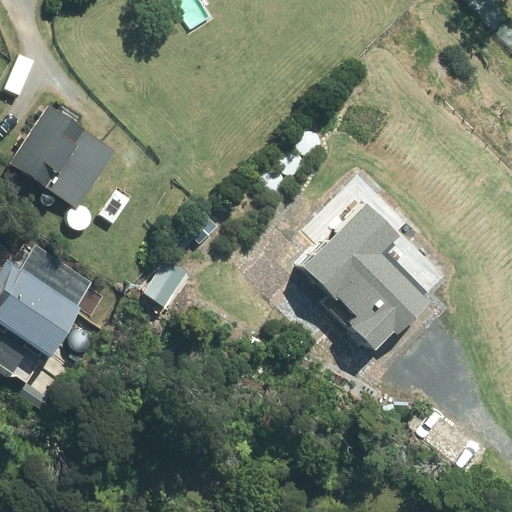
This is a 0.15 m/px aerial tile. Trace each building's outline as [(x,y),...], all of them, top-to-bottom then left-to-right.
[(41,105),(3,163),(72,209),(111,151),(41,105)] [(322,143),(303,126),(252,184),(271,201),(322,143)] [(382,236),(345,199),(279,267),(308,296),(301,303),(361,362),(423,299),(370,248),(382,236)] [(183,272),(162,256),(136,292),(157,307),(183,272)] [(38,284),(2,260),(0,262),(0,329),(38,355),(71,305),(49,291),(53,285),(42,278),(38,284)]
